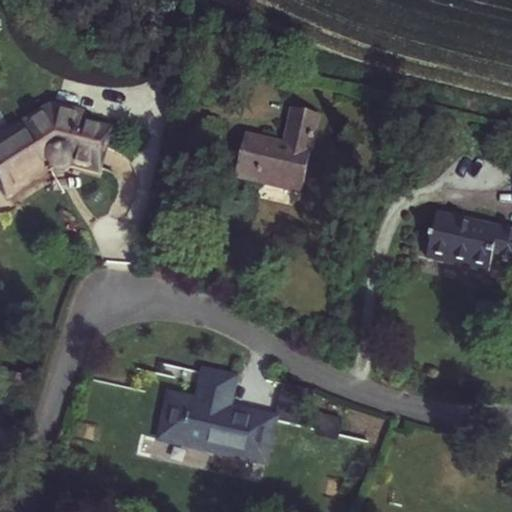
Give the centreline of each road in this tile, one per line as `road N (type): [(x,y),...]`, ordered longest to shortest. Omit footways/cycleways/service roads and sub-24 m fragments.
road 1 (residential): [(25,511),(67,348),(95,306),(116,296),(201,310),(370,395),(432,412),(511,416)]
road 2 (track): [(184,0),(231,44),(511,109)]
